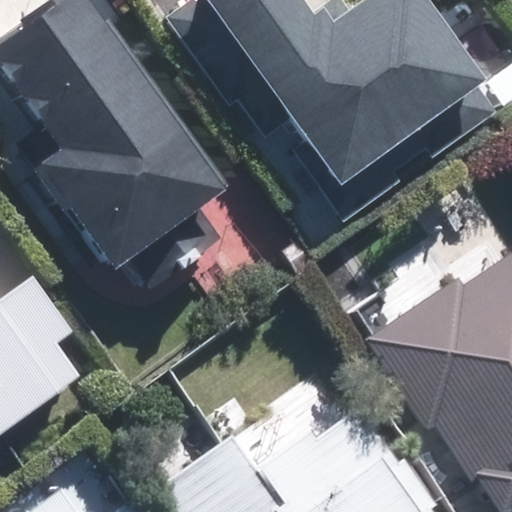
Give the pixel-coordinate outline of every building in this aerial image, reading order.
[(81,41),(51,0),(41,0),(2,29),(6,34),(0,38),(0,113),(18,138),(0,150),(0,155),(16,177),(9,182),(40,224),(46,220),(90,281),(113,264),(136,296),(208,244),(186,213),(214,193),(96,30),(81,41)] [(354,0),(307,34),(296,19),(287,26),(268,0),(172,0),(172,1),(332,225),(480,120),(394,0),(354,0)] [(511,0),(506,0),(497,7),(511,27),(511,0)] [(438,275),(350,336),(414,428),(417,426),(455,480),(459,477),(483,511),(490,511),(495,508),(498,511),(511,511),(511,257),(504,245),(445,286),(438,275)] [(0,430),(64,382),(41,351),(56,340),(14,285),(0,295),(0,430)] [(214,445),(144,495),(156,511),(422,511),(423,511),(390,465),(383,470),(345,416),(298,450),(290,439),(237,477),(214,445)] [(117,511),(115,508),(109,511),(54,511),(44,497),(22,511),(117,511)]
